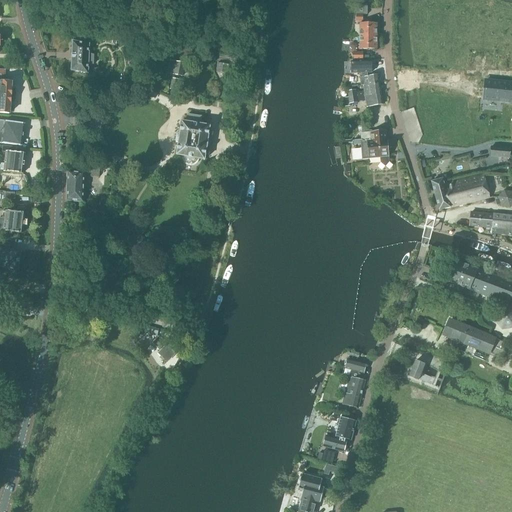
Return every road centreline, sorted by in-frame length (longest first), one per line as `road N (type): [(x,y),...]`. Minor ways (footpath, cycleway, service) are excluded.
road 1 (unclassified): [(337,511),(376,370),(429,225),(399,129),(387,0)]
road 2 (secondary): [(0,511),(46,344),(61,167),(22,0)]
